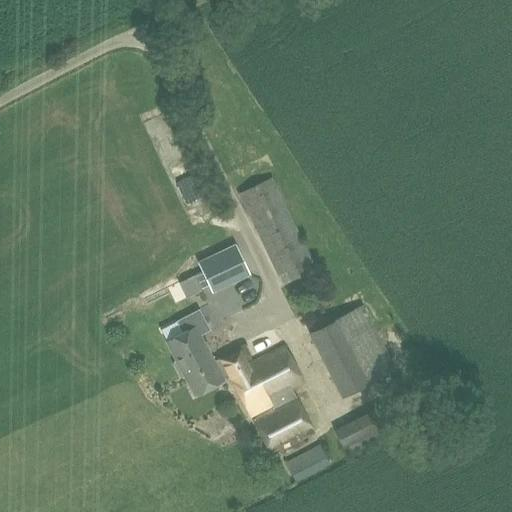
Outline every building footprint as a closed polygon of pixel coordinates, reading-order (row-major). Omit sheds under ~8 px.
[(283,286),(315,271),(272,179),(240,194),(283,286)] [(233,246),(197,264),(209,289),(245,271),(233,246)] [(307,300),(305,304),(307,308),(311,309),(315,308),(316,304),(315,300),(311,298),(307,300)] [(343,397),(394,371),(361,307),(311,333),(343,397)] [(174,364),(177,371),(208,355),(199,337),(209,331),(198,310),(175,322),(182,334),(166,343),(175,360),(174,364)] [(220,360),(221,362),(228,373),(248,412),(291,389),(303,383),(283,346),(247,365),(239,350),(220,360)] [(214,366),(208,355),(177,371),(180,376),(184,377),(194,396),(222,381),(220,377),(228,373),(221,362),(214,366)] [(314,432),(291,389),(248,412),(270,455),(314,432)] [(336,431),(346,452),(394,430),(383,407),(336,431)] [(321,446),(286,464),(296,482),(329,465),(321,446)]
